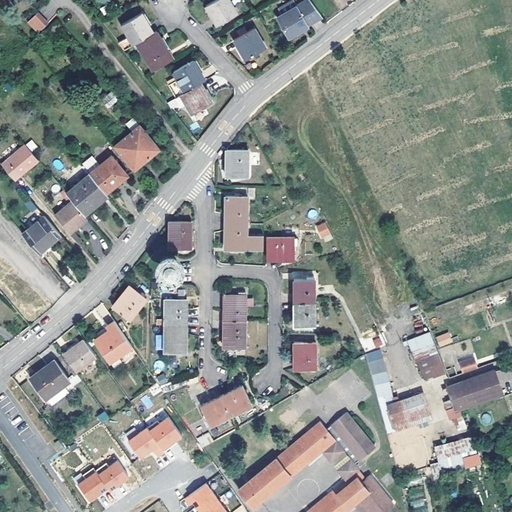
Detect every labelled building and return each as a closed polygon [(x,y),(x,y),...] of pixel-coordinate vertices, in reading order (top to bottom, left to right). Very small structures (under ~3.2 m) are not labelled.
[(228,0),(213,0),(205,5),(216,25),(236,13),(228,0)] [(321,15),(309,0),(306,0),(276,17),(288,37),(308,26),(306,24),(321,15)] [(281,13),(296,5),(293,1),(279,8),(281,13)] [(38,34),(49,23),(38,12),(27,23),(38,34)] [(127,35),(117,41),(123,49),(135,42),(152,33),(141,12),(121,24),(127,35)] [(56,20),(45,31),(43,33),(47,38),(60,25),(56,20)] [(240,36),(247,32),(244,27),(237,31),(240,36)] [(240,36),(233,40),(244,59),(265,47),(254,28),(247,32),(240,36)] [(152,33),(135,42),(152,71),(172,59),(155,30),(152,33)] [(173,71),(175,74),(177,78),(168,83),(175,96),(199,83),(203,80),(193,60),(173,71)] [(177,78),(175,74),(166,79),(168,83),(177,78)] [(199,83),(175,96),(180,105),(184,103),(191,114),(211,102),(199,83)] [(122,100),(113,89),(102,98),(110,109),(122,100)] [(131,131),(114,146),(133,169),(158,149),(132,117),(124,123),(131,131)] [(26,144),(31,151),(38,147),(32,139),(26,144)] [(0,163),(12,178),(27,166),(29,167),(38,160),(24,143),(0,163)] [(247,150),(225,150),(224,176),(246,177),(247,150)] [(88,173),(105,193),(127,175),(111,155),(88,173)] [(88,172),(98,164),(92,156),(81,163),(88,172)] [(14,180),(29,167),(27,166),(12,178),(14,180)] [(71,200),(83,214),(107,195),(105,193),(88,173),(65,192),(71,200)] [(246,196),(224,196),(224,223),(246,223),(246,196)] [(31,200),(25,203),(29,212),(36,209),(31,200)] [(83,214),(71,200),(53,214),(70,234),(79,226),(77,223),(85,217),(83,214)] [(43,215),(21,233),(42,258),(54,249),(50,244),(60,236),(43,215)] [(81,227),(88,221),(85,217),(77,223),(79,226),(81,227)] [(190,222),(168,222),(168,248),(190,248),(190,222)] [(246,223),(224,223),(223,249),(262,249),(262,223),(246,223)] [(329,232),(325,223),(317,227),(321,236),(329,232)] [(292,238),(266,238),(266,260),(293,260),(292,238)] [(177,269),(177,267),(177,265),(176,264),(175,262),(174,261),(172,260),(170,260),(168,260),(166,260),(165,261),(163,263),(162,264),(162,266),(162,268),(162,270),(163,272),(165,273),(166,274),(168,275),(170,275),(172,274),(173,274),(175,272),(176,271),(177,269)] [(293,302),(314,302),(313,279),(293,279),(293,302)] [(115,308),(126,318),(129,320),(146,300),(129,285),(112,306),(115,308)] [(245,295),(224,295),(223,321),(244,321),(245,295)] [(186,300),(164,299),(164,326),(186,326),(186,300)] [(314,302),(293,302),(293,324),(314,324),(314,302)] [(123,322),(126,318),(115,308),(109,315),(113,320),(126,339),(132,334),(123,322)] [(131,347),(126,339),(113,320),(106,325),(109,330),(94,340),(109,361),(131,347)] [(244,321),(223,321),(222,346),(244,346),(244,321)] [(109,330),(106,325),(91,336),(94,340),(109,330)] [(186,326),(164,326),(163,351),(185,352),(186,326)] [(439,347),(452,342),(448,332),(435,336),(439,347)] [(379,338),(371,341),(373,350),(382,346),(379,338)] [(95,356),(83,339),(61,354),(75,372),(95,356)] [(314,342),(293,342),(293,369),(315,369),(314,342)] [(436,350),(415,359),(424,381),(445,373),(436,350)] [(61,354),(61,353),(29,377),(45,399),(77,375),(75,372),(61,354)] [(473,358),(455,364),(458,373),(476,366),(473,358)] [(494,369),(451,384),(441,388),(448,409),(454,407),(455,410),(502,394),(494,369)] [(163,373),(156,378),(161,386),(168,381),(163,373)] [(221,394),(230,414),(251,403),(241,384),(221,394)] [(423,390),(388,403),(397,429),(432,417),(423,390)] [(147,409),(153,405),(147,394),(141,398),(147,409)] [(221,394),(201,405),(210,424),(230,414),(221,394)] [(385,395),(378,398),(387,433),(397,429),(388,403),(385,395)] [(108,417),(104,411),(96,416),(100,423),(108,417)] [(460,419),(459,412),(447,413),(448,420),(460,419)] [(354,464),(357,460),(374,447),(346,414),(326,430),(320,422),(312,428),(327,446),(334,440),(354,464)] [(157,420),(146,427),(164,451),(172,445),(171,443),(174,440),(181,435),(167,417),(159,423),(157,420)] [(164,452),(164,451),(146,427),(127,441),(139,457),(147,451),(146,450),(150,447),(151,449),(157,457),(164,452)] [(307,462),(321,451),(327,446),(312,428),(292,445),(307,462)] [(201,448),(213,442),(208,432),(196,438),(201,448)] [(369,474),(357,460),(354,464),(334,440),(327,446),(321,451),(346,480),(354,473),(361,481),(369,474)] [(252,507),(307,462),(292,445),(238,489),(252,507)] [(464,467),(480,463),(478,452),(463,456),(464,467)] [(106,463),(95,470),(107,487),(109,490),(116,485),(115,484),(128,475),(117,460),(108,466),(106,463)] [(85,478),(78,484),(89,499),(107,487),(95,470),(93,467),(82,475),(85,478)] [(466,475),(463,467),(442,475),(444,482),(466,475)] [(382,511),(393,504),(369,474),(361,481),(354,473),(346,480),(306,511),(343,511),(360,498),(371,511),(382,511)] [(205,483),(184,499),(189,506),(193,503),(200,511),(201,511),(218,500),(205,483)] [(226,511),(218,500),(201,511),(226,511)] [(486,511),(485,501),(472,504),(473,511),(486,511)]
